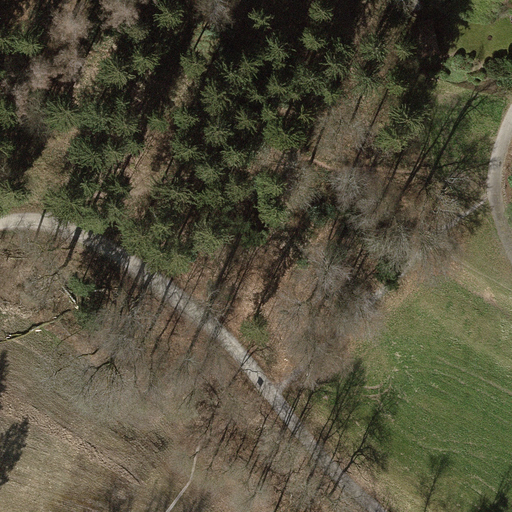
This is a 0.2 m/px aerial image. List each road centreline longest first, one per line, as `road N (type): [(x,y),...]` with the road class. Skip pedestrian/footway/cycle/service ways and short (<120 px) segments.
road 1 (track): [(0,223),(70,226),(124,252),(222,333),(272,396)]
road 2 (track): [(272,396),(385,511)]
